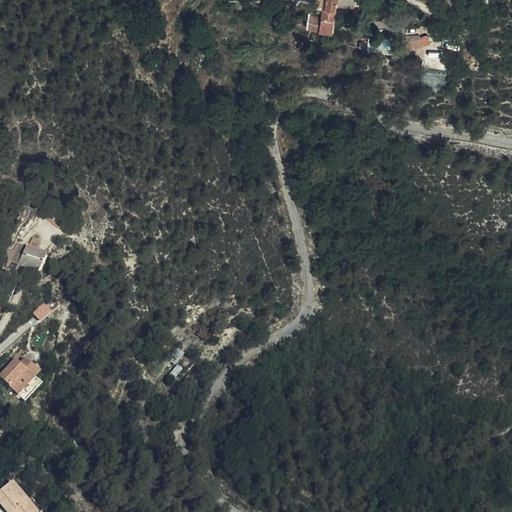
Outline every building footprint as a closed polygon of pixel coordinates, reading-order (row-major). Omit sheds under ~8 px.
[(310,0),(309,9),(297,8),(297,23),(324,24),(325,0),(310,0)] [(398,48),(418,46),(416,36),(397,38),(398,48)] [(87,244),(94,231),(79,217),(70,227),(87,244)] [(101,237),(94,231),(87,244),(91,248),(101,237)] [(69,258),(61,251),(54,261),(62,267),(69,258)] [(62,267),(54,261),(45,254),(41,259),(39,258),(33,265),(36,267),(33,271),(40,277),(46,281),(54,280),(64,280),(69,272),(62,267)] [(59,290),(64,280),(54,280),(46,281),(59,290)] [(46,281),(38,281),(37,282),(55,295),(59,290),(46,281)] [(34,311),(42,320),(53,310),(45,301),(34,311)] [(0,384),(0,390),(14,407),(31,393),(28,388),(35,382),(25,370),(19,376),(15,372),(0,384)] [(28,388),(31,393),(39,387),(35,382),(28,388)] [(31,393),(14,407),(20,414),(37,400),(31,393)] [(42,511),(15,479),(0,493),(4,497),(2,500),(11,511),(42,511)]
